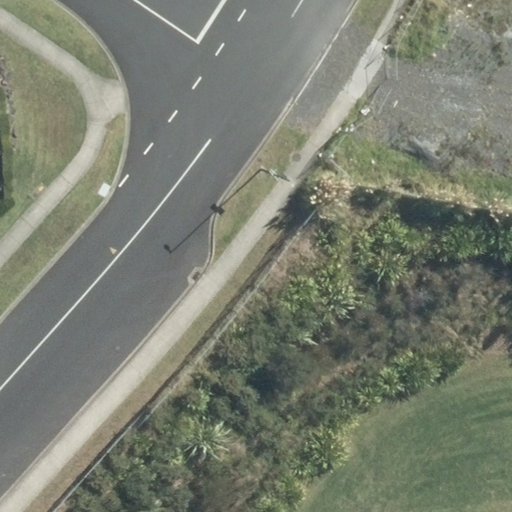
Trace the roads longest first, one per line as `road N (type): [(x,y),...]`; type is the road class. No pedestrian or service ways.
road 1 (residential): [(0,376),(153,206),(250,76)]
road 2 (residential): [(139,0),(250,76)]
